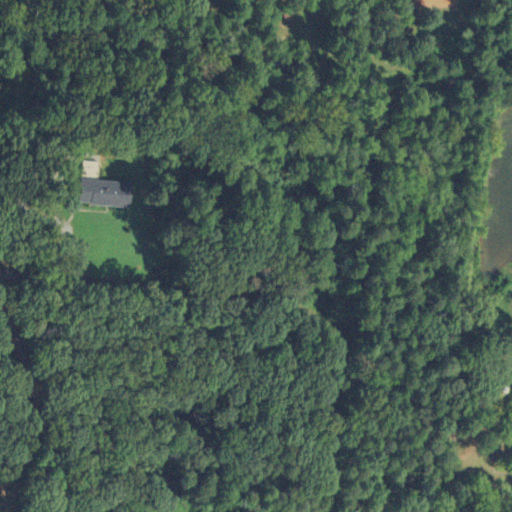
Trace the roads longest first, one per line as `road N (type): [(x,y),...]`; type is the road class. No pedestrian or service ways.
road 1 (residential): [(357,315),(0,272)]
road 2 (residential): [(159,511),(117,509),(49,436),(0,307)]
road 3 (residential): [(341,511),(357,315)]
